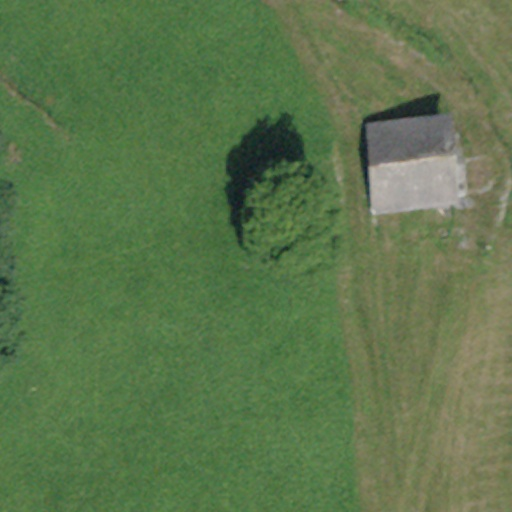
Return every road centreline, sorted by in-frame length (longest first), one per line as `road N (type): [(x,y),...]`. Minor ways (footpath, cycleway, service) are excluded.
road 1 (track): [(392,511),(340,122),(284,0)]
road 2 (track): [(470,214),(413,511)]
